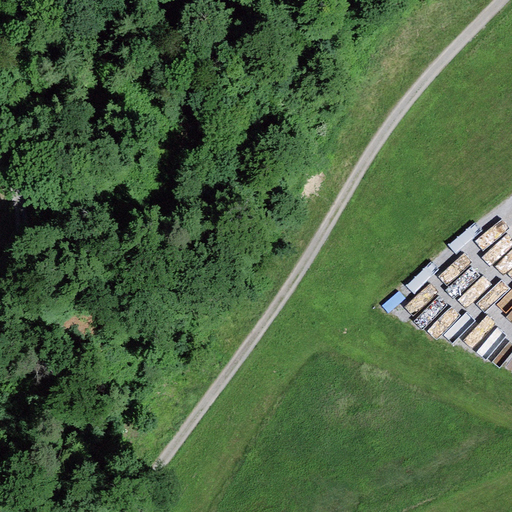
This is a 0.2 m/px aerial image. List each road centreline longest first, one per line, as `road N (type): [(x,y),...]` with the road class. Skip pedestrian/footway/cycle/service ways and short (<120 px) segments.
road 1 (track): [(130,511),(298,279),(391,122),(509,0)]
road 2 (track): [(0,285),(14,199),(0,159)]
